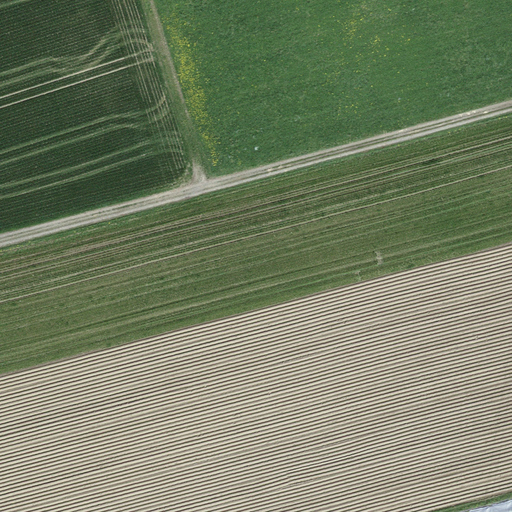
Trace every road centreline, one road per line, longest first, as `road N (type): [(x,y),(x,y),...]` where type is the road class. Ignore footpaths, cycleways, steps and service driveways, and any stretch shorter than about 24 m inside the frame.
road 1 (track): [(511,104),(0,238)]
road 2 (track): [(146,0),(203,185)]
